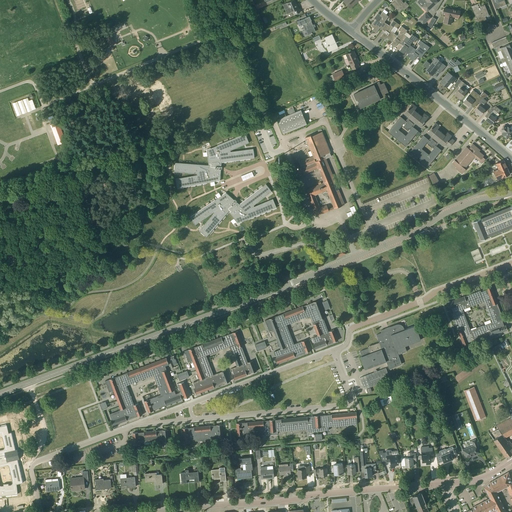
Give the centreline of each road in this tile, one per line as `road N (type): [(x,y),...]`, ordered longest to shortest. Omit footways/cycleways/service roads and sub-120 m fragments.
road 1 (secondary): [(0,393),(419,231),(480,199),(511,193)]
road 2 (residential): [(30,465),(19,417),(26,403),(324,290),(343,347)]
road 3 (residential): [(511,160),(353,31)]
road 4 (residential): [(159,511),(351,491)]
road 5 (residential): [(343,347),(350,326),(500,268)]
road 6 (residential): [(194,419),(345,405),(351,397),(344,379)]
road 7 (residential): [(190,404),(332,350)]
